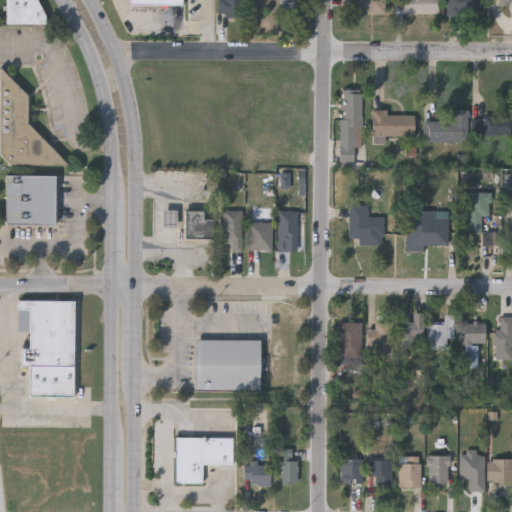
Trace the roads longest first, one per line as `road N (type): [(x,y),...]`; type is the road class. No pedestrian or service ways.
road 1 (secondary): [(62,0),(92,54),(111,137),(111,511)]
road 2 (secondary): [(134,511),(135,134),(118,52),(90,0)]
road 3 (residential): [(511,290),(0,288)]
road 4 (residential): [(318,511),(319,0)]
road 5 (residential): [(511,54),(118,52)]
